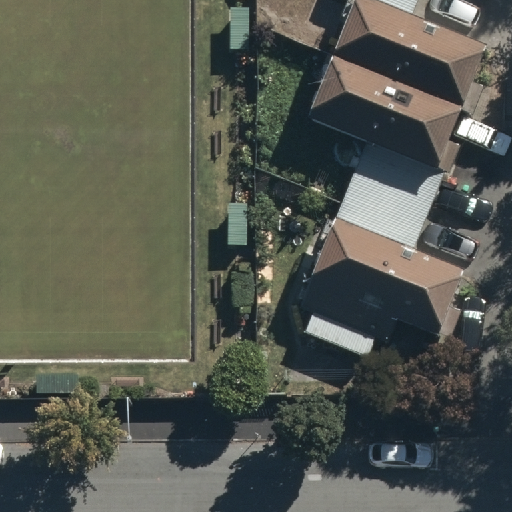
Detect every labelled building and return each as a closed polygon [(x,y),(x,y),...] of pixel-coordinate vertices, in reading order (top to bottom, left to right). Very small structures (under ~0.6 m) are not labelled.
[(349,0),(408,23),(416,0),(349,0)] [(464,280),(403,257),(433,178),(435,179),(483,55),(352,4),(304,128),(362,150),(331,229),(330,228),(306,289),(308,290),(295,322),(366,350),(379,318),(440,341),(464,280)] [(250,11),(232,11),(233,52),(251,52),(250,11)] [(240,206),(230,207),(231,248),(249,247),(248,206),(240,206)] [(79,396),(79,378),(38,378),(38,395),(79,396)]
